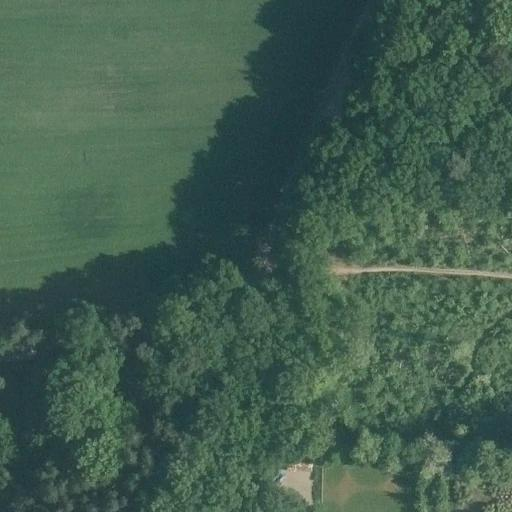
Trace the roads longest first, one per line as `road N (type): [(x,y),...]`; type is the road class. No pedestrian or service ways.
road 1 (track): [(398,0),(308,191),(295,314),(258,440),(191,511)]
road 2 (track): [(0,340),(207,321),(297,267)]
road 3 (track): [(207,321),(0,483)]
